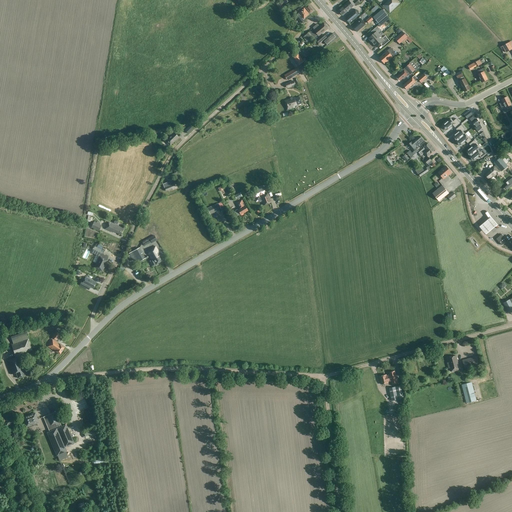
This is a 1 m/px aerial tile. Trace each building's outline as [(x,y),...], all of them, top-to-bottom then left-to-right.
[(351,0),(343,7),(346,10),(347,9),(348,11),(355,5),(354,4),(351,0)] [(395,0),(389,0),(383,7),(390,14),(400,4),(395,0)] [(343,7),(338,11),(343,16),(348,11),(347,9),(346,10),(343,7)] [(304,9),(299,13),(304,19),(309,15),(304,9)] [(356,10),(345,19),(349,24),(360,15),(356,10)] [(382,10),(373,18),(374,19),(377,23),(378,24),(379,23),(380,22),(387,16),(382,10)] [(387,16),(378,25),(380,27),(389,19),(387,16)] [(361,19),(352,27),(357,32),(366,25),(361,19)] [(308,42),(314,37),(315,38),(318,36),(319,37),(328,29),(324,23),(314,31),(310,32),(304,37),(308,42)] [(369,39),(373,43),(380,37),(378,34),(381,32),(377,27),(371,32),(374,34),(369,39)] [(403,31),(395,39),(399,44),(404,41),(405,42),(407,39),(411,43),(413,42),(408,36),(407,36),(403,31)] [(332,34),(323,41),(327,46),(336,38),(332,34)] [(382,39),(380,37),(373,43),(377,48),(381,44),(384,46),(390,41),(385,36),(382,39)] [(503,46),(506,53),(511,49),(511,48),(509,43),(503,46)] [(384,55),(380,59),(384,64),(396,54),(391,48),(383,55),(384,55)] [(298,54),(294,57),(299,65),(304,62),(298,54)] [(422,56),(425,58),(421,61),(425,65),(430,60),(425,54),(422,56)] [(484,57),(479,61),(482,66),(487,62),(484,57)] [(406,77),(408,75),(409,76),(415,70),(410,64),(403,70),(404,71),(396,78),(400,82),(403,79),(404,80),(406,78),(406,77)] [(285,76),(287,80),(300,73),(298,68),(285,76)] [(307,72),(312,79),(316,76),(314,73),(317,72),(315,68),(307,72)] [(447,73),(450,76),(455,71),(452,68),(447,73)] [(483,69),(477,72),(478,75),(477,75),(479,80),(480,79),(482,83),(488,80),(483,69)] [(456,75),(464,93),(470,90),(466,81),(461,72),(456,75)] [(427,78),(429,76),(426,73),(418,80),(421,83),(427,78)] [(416,82),(418,80),(414,76),(403,86),(407,90),(410,88),(411,89),(414,86),(413,85),(416,82)] [(295,98),(284,101),(287,110),(295,108),(295,106),(302,104),(300,97),(295,99),(295,98)] [(500,104),(505,113),(511,109),(511,106),(507,97),(501,100),(503,103),(500,104)] [(444,125),(442,126),(446,130),(452,125),(455,128),(460,123),(456,119),(453,121),(451,119),(447,122),(446,122),(443,124),(444,125)] [(458,132),(453,137),(456,141),(465,134),(463,131),(465,130),(461,125),(456,129),(458,132)] [(174,133),(165,141),(170,146),(179,138),(174,133)] [(465,134),(456,141),(459,146),(465,141),(467,144),(471,141),(465,133),(465,134)] [(420,137),(413,142),(415,144),(415,145),(418,148),(425,142),(420,137)] [(471,147),(466,152),(470,156),(478,150),(479,149),(479,148),(477,146),(478,145),(474,140),(469,145),(471,147)] [(419,151),(417,149),(418,148),(415,145),(415,144),(413,142),(412,143),(412,142),(408,145),(413,152),(412,153),(410,151),(407,153),(411,158),(416,154),(419,151)] [(421,156),(421,155),(424,153),(428,157),(431,155),(430,154),(435,151),(428,144),(423,148),(424,148),(419,153),(421,156)] [(470,156),(469,156),(473,161),(479,156),(481,159),(487,154),(483,150),(480,152),(478,150),(470,156)] [(500,158),(498,160),(496,157),(492,160),(494,163),(501,172),(508,167),(500,158)] [(494,166),(485,174),(489,179),(492,176),(493,177),(496,174),(497,175),(500,172),(494,166)] [(446,167),(438,173),(439,174),(438,174),(441,179),(442,178),(443,179),(451,173),(446,167)] [(429,171),(426,168),(418,173),(421,177),(429,171)] [(177,188),(175,184),(171,186),(169,183),(168,184),(167,183),(163,185),(166,192),(172,189),(173,190),(177,188)] [(449,193),(442,186),(433,194),(439,201),(449,193)] [(450,202),(456,196),(453,193),(446,198),(450,202)] [(267,194),(261,197),(263,200),(261,201),(263,205),(271,202),(267,194)] [(237,217),(240,215),(240,216),(248,211),(245,206),(244,206),(241,200),(235,204),(237,208),(238,207),(239,210),(238,211),(237,210),(234,212),(237,217)] [(207,208),(210,214),(221,209),(218,203),(207,208)] [(497,225),(490,218),(485,222),(479,227),(485,235),(492,229),(497,225)] [(94,222),(91,228),(99,231),(101,225),(94,222)] [(108,222),(105,230),(113,233),(113,232),(121,236),(124,229),(108,222)] [(507,241),(501,235),(496,239),(502,246),(507,241)] [(153,266),(155,265),(162,262),(158,254),(159,254),(156,247),(147,251),(152,260),(150,261),(153,266)] [(139,248),(131,253),(137,263),(145,259),(139,248)] [(102,271),(104,268),(104,267),(105,265),(105,266),(105,265),(107,261),(100,257),(94,268),(102,271)] [(79,285),(89,290),(90,287),(93,289),(96,283),(86,277),(82,283),(81,282),(79,285)] [(511,304),(509,300),(503,303),(509,313),(511,311),(511,304)] [(10,337),(13,344),(11,345),(15,357),(6,360),(11,375),(16,373),(17,378),(25,376),(23,370),(24,370),(23,368),(24,368),(19,355),(32,351),(25,332),(10,337)] [(52,340),(48,347),(60,355),(65,348),(52,340)] [(456,356),(448,358),(449,363),(447,363),(449,368),(450,368),(451,372),(458,370),(457,363),(458,363),(456,356)] [(465,368),(479,364),(477,357),(463,361),(465,368)] [(388,383),(392,382),(392,384),(397,382),(395,372),(389,373),(390,375),(386,376),(386,375),(379,377),(381,385),(389,383),(388,383)] [(461,385),(466,404),(476,401),(472,382),(461,385)] [(404,399),(401,386),(389,388),(389,389),(392,401),(404,399)] [(29,416),(23,418),(26,427),(28,426),(28,428),(33,426),(37,425),(36,423),(38,423),(35,413),(29,416)] [(44,417),(49,432),(47,433),(57,456),(66,452),(64,447),(74,443),(66,425),(59,428),(58,423),(54,413),(44,417)] [(94,426),(83,430),(86,439),(98,434),(94,426)] [(23,455),(18,444),(14,446),(19,457),(23,455)] [(38,485),(34,475),(28,478),(33,487),(38,485)]
